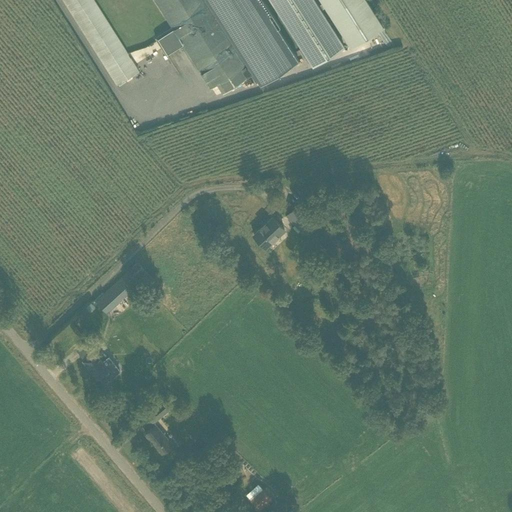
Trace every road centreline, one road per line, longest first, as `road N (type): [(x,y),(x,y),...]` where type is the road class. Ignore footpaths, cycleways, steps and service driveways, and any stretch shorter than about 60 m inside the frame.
road 1 (unclassified): [(165,511),(0,317)]
road 2 (unknown): [(26,348),(178,203)]
